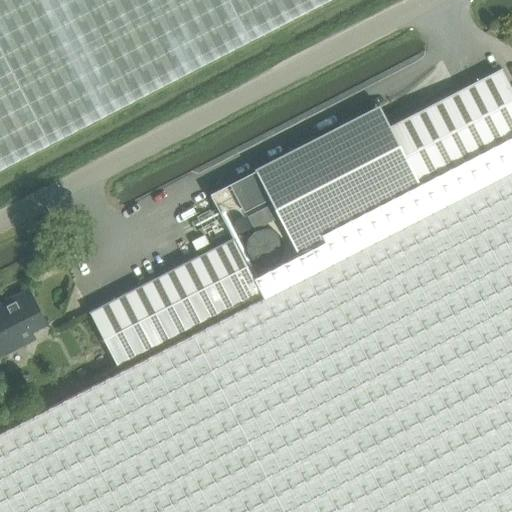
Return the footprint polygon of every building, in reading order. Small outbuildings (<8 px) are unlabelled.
[(0,0),(0,171),(332,0),(0,0)] [(229,184),(244,213),(270,199),(299,255),(511,144),(511,89),(501,69),(390,126),(379,106),(255,169),(256,171),(229,184)] [(511,511),(511,144),(299,255),(254,278),(261,293),(264,298),(0,434),(0,511),(511,511)] [(117,366),(261,293),(254,278),(246,264),(233,238),(89,312),(117,366)] [(47,325),(29,289),(0,303),(0,357),(35,340),(32,333),(47,325)]
